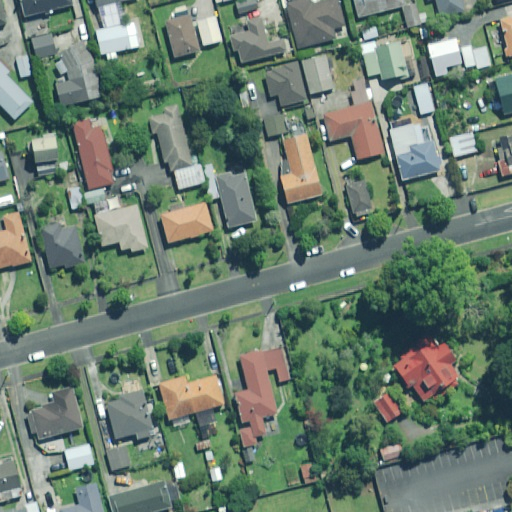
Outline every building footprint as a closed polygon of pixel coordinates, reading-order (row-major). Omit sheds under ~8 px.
[(72,14),(69,0),(20,0),(25,23),(72,14)] [(94,0),(97,9),(119,3),(130,0),(94,0)] [(267,44),(255,0),(250,0),(236,4),(241,25),(226,29),(232,52),(236,51),(240,65),(284,54),(281,40),(267,44)] [(343,27),(336,0),(334,0),(309,7),(307,0),(284,6),(296,50),(335,40),(332,30),(343,27)] [(405,7),(403,0),(352,0),(358,19),(405,7)] [(426,0),(427,2),(434,0),(438,16),(464,10),(461,0),(426,0)] [(198,53),(189,17),(164,23),(173,59),(198,53)] [(506,49),(503,50),(505,58),(511,56),(511,17),(496,21),(500,37),(503,36),(506,49)] [(220,43),(215,18),(196,22),(202,47),(220,43)] [(138,48),(133,24),(95,32),(100,56),(138,48)] [(377,38),(375,29),(361,32),(364,41),(377,38)] [(55,56),(50,36),(31,41),(36,60),(55,56)] [(425,47),(428,58),(417,61),(423,81),(433,79),(448,75),(446,69),(461,65),(454,39),(425,47)] [(100,98),(87,44),(60,51),(67,81),(55,85),(61,108),(100,98)] [(407,76),(399,44),(374,50),(375,52),(362,55),(367,78),(379,75),(381,82),(407,76)] [(460,50),(465,69),(476,66),(477,70),(490,67),(485,48),(471,52),(470,47),(460,50)] [(333,89),(325,57),(301,63),(309,95),(333,89)] [(31,77),(27,58),(15,61),(19,79),(31,77)] [(270,75),(262,77),(268,101),(275,99),(278,110),(305,104),(296,64),(269,70),(270,75)] [(31,104),(0,71),(0,107),(13,121),(31,104)] [(511,76),(495,80),(503,116),(511,114),(511,76)] [(433,112),(426,86),(413,89),(420,116),(433,112)] [(383,154),(370,103),(322,115),(329,143),(350,137),(356,161),(383,154)] [(177,191),(198,185),(194,168),(192,169),(176,107),(163,110),(164,115),(148,119),(152,135),(156,134),(163,165),(167,164),(170,175),(173,174),(177,191)] [(287,133),(283,116),(263,121),(267,138),(287,133)] [(409,119),(389,124),(391,131),(389,132),(401,182),(441,173),(434,142),(431,143),(428,128),(421,130),(420,126),(411,128),(409,119)] [(115,185),(101,121),(73,127),(87,191),(115,185)] [(57,158),(53,134),(29,138),(33,162),(57,158)] [(477,152),(471,134),(448,140),(454,159),(477,152)] [(322,196),(305,135),(282,142),(291,175),(279,178),(287,205),(322,196)] [(511,140),(504,143),(509,161),(496,164),(499,175),(511,171),(511,140)] [(204,184),(205,184),(209,202),(219,200),(227,230),(256,222),(244,175),(231,178),(230,174),(216,178),(213,164),(200,168),(204,184)] [(366,186),(346,190),(351,215),(354,214),(355,218),(369,215),(368,211),(371,210),(366,186)] [(85,207),(81,190),(66,193),(70,211),(85,207)] [(102,190),(83,195),(85,205),(91,204),(101,248),(118,244),(120,253),(129,251),(129,253),(147,249),(137,207),(107,214),(102,190)] [(17,202),(15,193),(0,196),(0,201),(1,206),(17,202)] [(212,232),(204,204),(159,217),(167,245),(212,232)] [(0,269),(28,264),(17,214),(2,217),(6,233),(0,233),(0,269)] [(60,231),(59,225),(39,229),(48,271),(82,264),(75,228),(60,231)] [(458,381),(430,335),(389,360),(407,390),(412,387),(422,403),(458,381)] [(248,423),(249,429),(240,431),(243,448),(258,445),(256,438),(265,436),(261,418),(277,415),(267,372),(275,370),(278,384),(289,381),(282,350),(262,355),(261,352),(239,357),(246,391),(234,394),(241,425),(248,423)] [(214,422),(211,409),(224,406),(216,377),(186,385),(184,378),(158,385),(168,421),(194,414),(197,426),(214,422)] [(24,416),(30,437),(36,435),(38,441),(83,427),(71,388),(51,394),(54,402),(31,409),(32,413),(24,416)] [(118,402),(107,405),(114,440),(135,436),(136,442),(152,438),(142,391),(117,396),(118,402)] [(401,414),(386,395),(372,406),(386,425),(401,414)] [(379,448),(383,463),(402,458),(398,443),(379,448)] [(93,466),(88,446),(64,452),(68,472),(93,466)] [(131,467),(124,447),(105,453),(111,473),(131,467)] [(254,461),(251,450),(242,452),(245,464),(254,461)] [(0,503),(21,498),(12,463),(0,465),(0,503)] [(317,482),(312,464),(300,467),(304,486),(317,482)] [(221,481),(218,469),(207,472),(210,484),(221,481)] [(161,511),(167,511),(159,484),(108,498),(112,511),(161,511)] [(75,490),(79,506),(60,510),(60,511),(101,511),(95,485),(75,490)]
